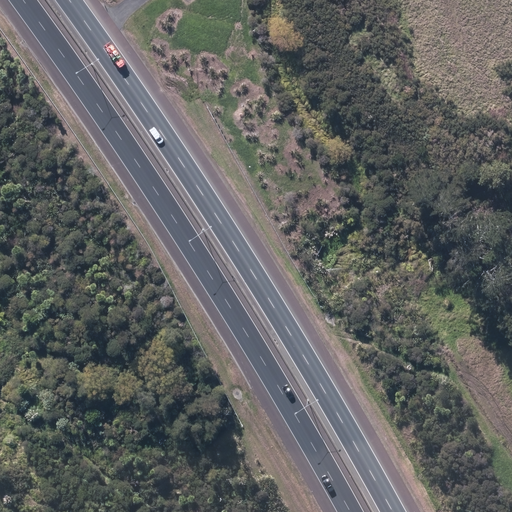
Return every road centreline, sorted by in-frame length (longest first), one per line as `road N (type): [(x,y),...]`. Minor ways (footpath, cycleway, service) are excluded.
road 1 (motorway): [(63,0),(274,303),(394,511)]
road 2 (motorway): [(350,511),(264,361),(83,81),(21,0)]
